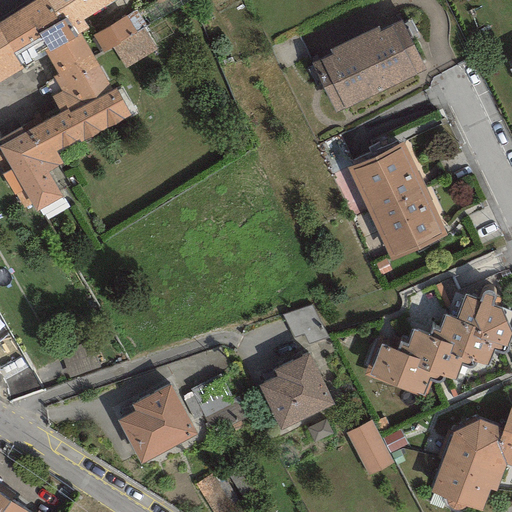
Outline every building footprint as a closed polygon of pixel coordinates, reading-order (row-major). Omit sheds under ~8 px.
[(111,43),(124,66),(158,48),(144,22),(137,25),(128,8),(91,29),(102,48),(111,43)] [(313,50),(339,107),(426,68),(400,11),(313,50)] [(396,142),(345,167),(389,260),(441,235),(396,142)] [(367,364),(366,370),(426,392),(432,376),(433,367),(454,368),(461,350),(495,352),(511,307),(511,301),(491,294),(494,243),(479,284),(462,283),(455,302),(443,301),(436,319),(411,318),(404,335),(378,333),(367,364)] [(308,344),(250,378),(280,430),(338,397),(308,344)] [(164,378),(108,411),(135,458),(192,425),(164,378)] [(500,422),(456,406),(428,483),(485,503),(503,453),(511,455),(511,394),(510,393),(500,422)] [(362,417),(344,428),(373,476),(391,465),(362,417)] [(388,446),(405,441),(401,427),(384,433),(388,446)] [(0,473),(0,511),(42,511),(46,507),(0,473)]
